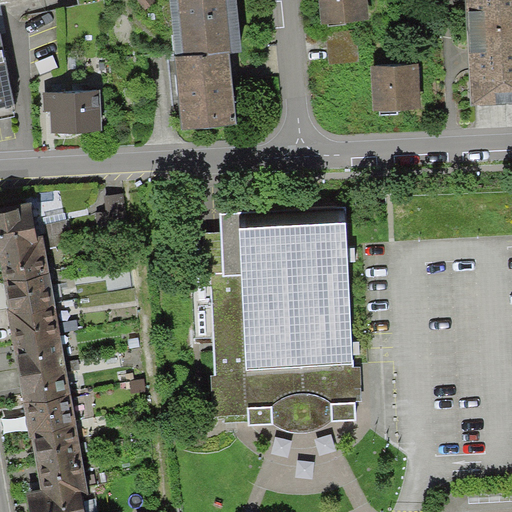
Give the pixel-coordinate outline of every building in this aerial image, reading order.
[(248,0),(184,0),(189,50),(253,44),(248,0)] [(366,0),(316,0),(317,16),(368,11),(366,0)] [(511,0),(449,0),(453,103),(511,100),(511,0)] [(360,30),(323,33),(326,64),(362,61),(360,30)] [(6,36),(0,36),(0,105),(18,102),(6,36)] [(252,49),(187,53),(192,123),(257,118),(252,49)] [(406,61),(377,64),(382,112),(411,109),(406,61)] [(47,204),(0,212),(0,241),(2,255),(17,252),(60,489),(38,493),(41,511),(103,511),(99,485),(94,486),(50,242),(54,241),(47,204)] [(360,207),(233,213),(233,230),(218,231),(224,372),(219,372),(221,423),(370,416),(362,247),(360,207)]
